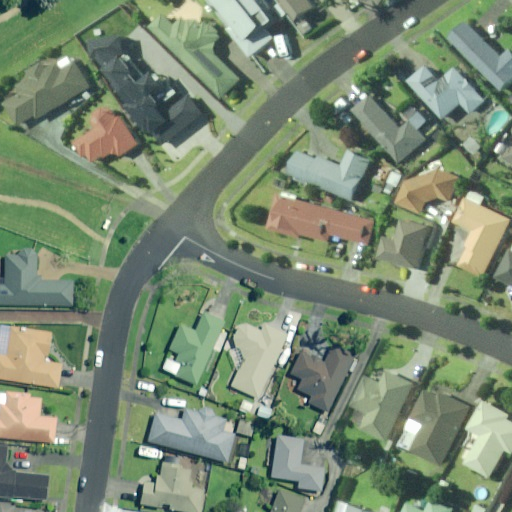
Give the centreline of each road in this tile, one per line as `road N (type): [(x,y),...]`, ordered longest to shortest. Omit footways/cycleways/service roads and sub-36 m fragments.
road 1 (residential): [(511,351),(398,307),(241,268),(168,229)]
road 2 (residential): [(168,229),(321,69),(424,0)]
road 3 (residential): [(89,511),(122,309),(168,229)]
